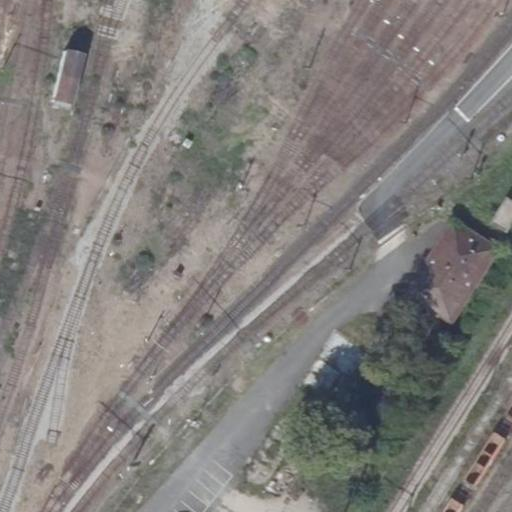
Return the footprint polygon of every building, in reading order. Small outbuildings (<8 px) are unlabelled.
[(82,54),(64,49),(51,101),(52,101),(51,106),(67,110),(68,104),(70,104),(82,54)] [(511,230),(511,198),(510,198),(495,222),(511,232),(511,230)] [(502,249),(456,221),(409,295),(455,323),(502,249)] [(336,332),(301,385),(324,400),(344,371),(352,377),(367,353),(336,332)] [(385,375),(376,389),(384,395),(374,410),(389,420),(398,406),(406,411),(416,395),(385,375)] [(345,383),(325,405),(333,413),(354,391),(345,383)]
